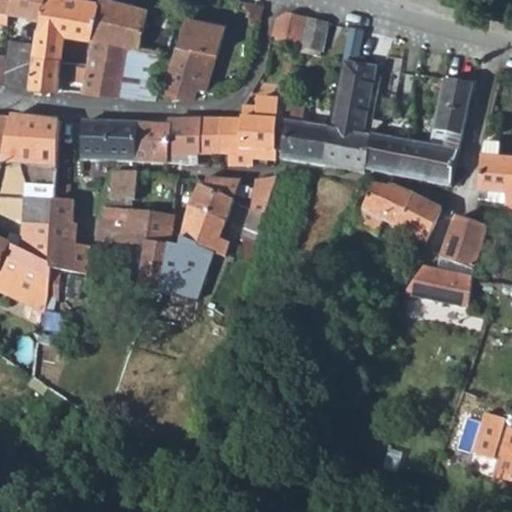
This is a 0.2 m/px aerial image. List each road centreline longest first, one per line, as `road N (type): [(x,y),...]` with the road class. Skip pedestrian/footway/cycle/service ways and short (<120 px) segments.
road 1 (residential): [(0,103),(115,112),(246,102),(268,67),(276,0)]
road 2 (residential): [(463,206),(348,175),(251,173)]
road 3 (residential): [(504,49),(324,0)]
road 4 (residential): [(504,49),(463,206)]
road 5 (residential): [(251,173),(115,167)]
